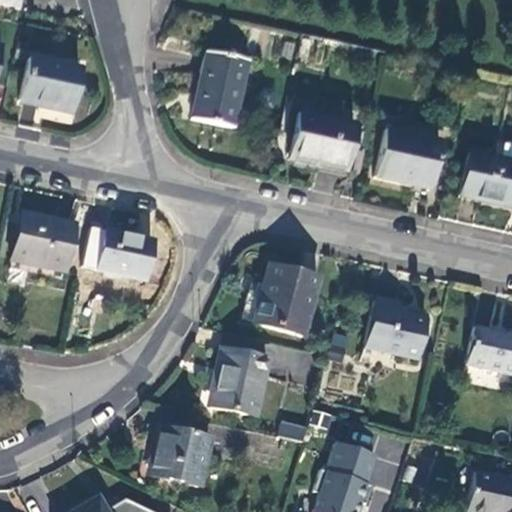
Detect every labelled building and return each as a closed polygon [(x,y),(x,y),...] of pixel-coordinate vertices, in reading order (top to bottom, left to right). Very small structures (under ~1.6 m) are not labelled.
[(196,90),(237,99),(245,62),(204,53),(196,90)] [(28,59),(19,100),(70,111),(79,70),(28,59)] [(230,129),(237,99),(196,90),(190,120),(230,129)] [(297,114),(287,160),(342,172),(352,126),(297,114)] [(383,130),(373,179),(428,191),(439,142),(383,130)] [(511,149),(500,147),(497,160),(511,162),(511,149)] [(511,162),(497,160),(467,153),(457,198),(511,209),(511,162)] [(20,212),(9,259),(63,270),(73,223),(20,212)] [(103,230),(95,270),(144,280),(151,241),(103,230)] [(269,265),(264,287),(261,296),(257,294),(250,322),(300,336),(315,277),(269,265)] [(261,296),(264,287),(254,285),(252,294),(245,292),(238,320),(250,322),(257,294),(261,296)] [(373,300),(363,345),(415,358),(424,320),(393,313),(395,305),(373,300)] [(511,375),(511,333),(504,331),(503,334),(471,327),(463,364),(511,375)] [(214,378),(207,408),(251,418),(265,361),(218,350),(212,378),(214,378)] [(302,441),(307,428),(281,419),(277,433),(302,441)] [(158,448),(153,475),(198,485),(209,438),(157,427),(153,447),(158,448)] [(354,511),(357,504),(363,506),(369,487),(363,485),(372,457),(333,444),(324,473),(318,471),(311,493),(317,495),(311,511),(354,511)] [(511,511),(511,475),(510,475),(509,480),(473,473),(465,511),(511,511)] [(105,511),(97,497),(71,511),(149,511),(124,500),(112,507),(114,510),(110,511),(105,511)]
